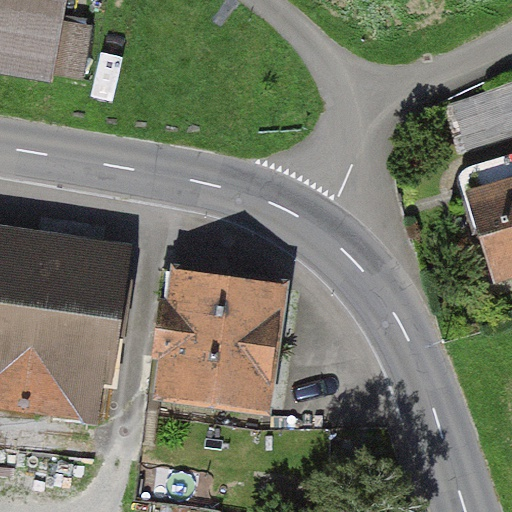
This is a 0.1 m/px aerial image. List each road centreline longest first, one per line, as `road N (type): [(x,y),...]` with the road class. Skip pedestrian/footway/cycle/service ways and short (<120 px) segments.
road 1 (tertiary): [(321,229),(254,195),(0,147)]
road 2 (tertiary): [(467,511),(424,371),(390,297),(321,229)]
road 3 (unclassified): [(264,0),(352,90),(360,126),(354,165),(321,229)]
road 4 (track): [(360,126),(511,40)]
